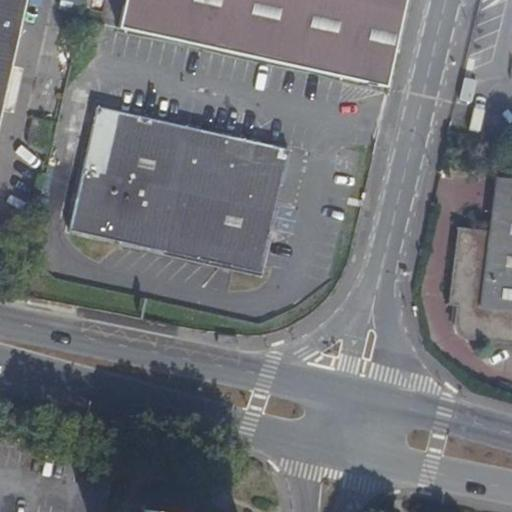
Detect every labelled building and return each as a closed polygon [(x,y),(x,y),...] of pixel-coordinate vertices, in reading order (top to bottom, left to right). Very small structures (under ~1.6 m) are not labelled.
[(0,0),(0,97),(15,29),(16,23),(21,0),(0,0)] [(76,11),(79,0),(56,0),(55,6),(76,11)] [(225,53),(383,88),(392,46),(402,0),(122,0),(116,28),(225,53)] [(274,208),(286,154),(235,143),(94,112),(66,231),(259,273),(274,208)] [(304,158),(286,154),(274,208),(293,212),(304,158)] [(464,338),(511,344),(511,180),(493,178),(485,233),(454,228),(453,230),(454,231),(446,303),(444,303),(444,305),(445,305),(443,321),(451,322),(452,328),(454,332),(458,336),(464,338)] [(216,343),(236,345),(237,338),(217,336),(217,339),(216,343)]
